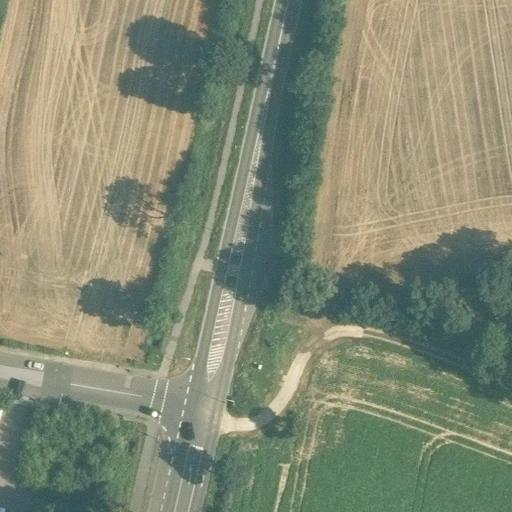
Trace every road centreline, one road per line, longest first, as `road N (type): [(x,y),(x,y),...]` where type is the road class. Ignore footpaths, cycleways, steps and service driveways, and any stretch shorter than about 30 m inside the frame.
road 1 (secondary): [(201,418),(289,0)]
road 2 (track): [(201,418),(245,428),(263,421),(308,344),(351,331),(399,338),(511,377)]
road 3 (tertiary): [(201,418),(0,370)]
